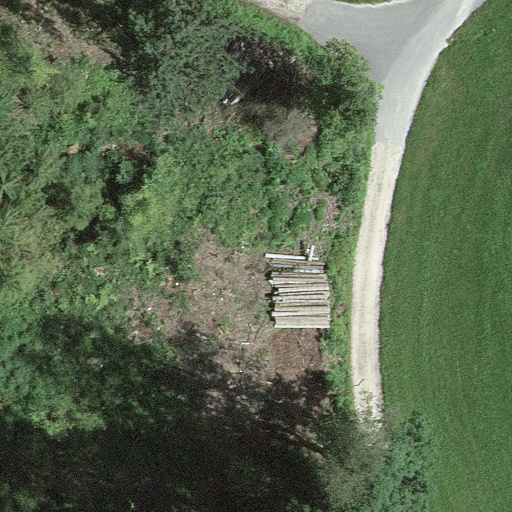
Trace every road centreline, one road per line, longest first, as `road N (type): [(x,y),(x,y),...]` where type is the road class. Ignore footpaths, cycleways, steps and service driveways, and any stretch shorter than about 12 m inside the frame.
road 1 (track): [(400,511),(367,359),(386,122),(407,47),(457,0)]
road 2 (track): [(281,0),(407,47)]
